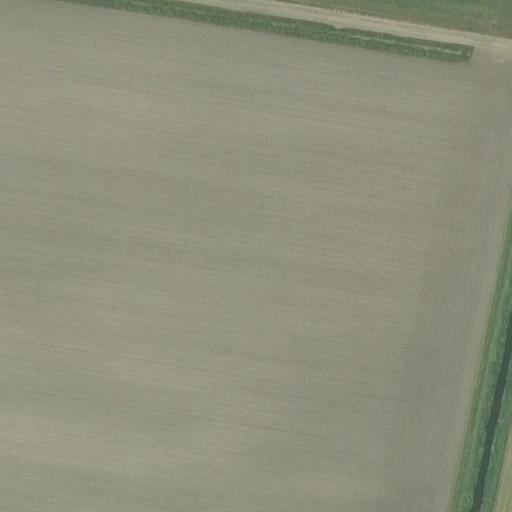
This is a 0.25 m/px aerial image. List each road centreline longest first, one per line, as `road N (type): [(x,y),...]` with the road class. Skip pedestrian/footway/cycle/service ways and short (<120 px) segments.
road 1 (track): [(511,46),(206,0)]
road 2 (track): [(511,289),(469,511)]
